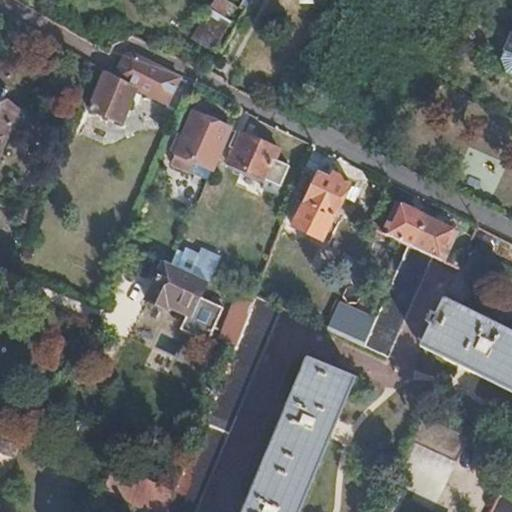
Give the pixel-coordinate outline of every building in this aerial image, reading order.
[(233,3),(227,0),(215,0),(211,8),(216,10),(225,16),(233,3)] [(225,16),(216,10),(197,40),(220,54),(245,10),(240,7),(233,3),(225,16)] [(511,29),(500,56),(506,71),(511,73),(511,29)] [(164,103),(178,77),(132,54),(125,58),(115,77),(105,71),(90,113),(123,125),(136,89),(164,103)] [(0,148),(3,142),(9,128),(15,114),(0,106),(0,148)] [(211,171),(229,129),(194,113),(171,164),(190,173),(195,163),(211,171)] [(21,134),(9,128),(3,142),(15,148),(21,134)] [(278,151),(241,134),(228,164),(265,181),(278,151)] [(206,180),(211,171),(195,163),(190,173),(206,180)] [(329,179),(304,166),(291,197),(292,198),(285,218),(293,222),(292,225),(320,239),(349,182),(332,173),(329,179)] [(396,204),(382,234),(408,245),(411,246),(425,218),(396,204)] [(455,233),(425,218),(411,246),(432,255),(442,259),(443,258),(455,233)] [(411,246),(408,245),(371,324),(362,344),(361,346),(384,356),(432,255),(411,246)] [(175,250),(169,264),(177,268),(184,254),(175,250)] [(177,268),(205,281),(216,258),(201,250),(198,256),(186,251),(184,254),(177,268)] [(169,264),(145,252),(136,271),(153,280),(144,298),(167,310),(170,305),(189,315),(205,281),(177,268),(169,264)] [(251,304),(230,293),(225,304),(247,313),(251,304)] [(251,304),(247,313),(242,325),(219,382),(184,469),(174,493),(166,511),(193,511),(278,307),(254,296),(251,304)] [(511,334),(445,301),(422,349),(511,393),(511,334)] [(362,344),(371,324),(337,309),(328,329),(362,344)] [(298,511),(351,384),(303,364),(241,511),(298,511)] [(37,447),(41,437),(10,428),(6,438),(37,447)] [(148,511),(166,511),(174,493),(129,474),(112,469),(101,492),(148,511)] [(511,511),(511,484),(504,481),(489,511),(511,511)]
